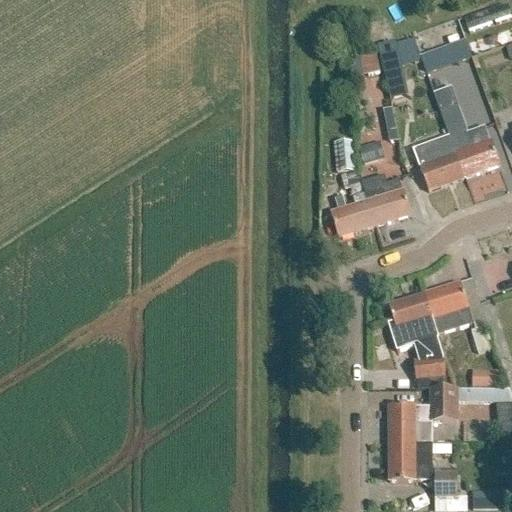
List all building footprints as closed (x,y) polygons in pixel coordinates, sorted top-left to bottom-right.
[(468,19),(470,30),(510,23),(508,12),(468,19)] [(424,73),(470,63),(466,43),(420,54),(424,73)] [(359,58),(364,78),(380,75),(375,55),(359,58)] [(409,117),(407,79),(391,80),(393,118),(409,117)] [(451,89),(433,96),(449,140),(455,157),(464,181),(500,169),(485,129),(468,135),(451,89)] [(388,143),(398,141),(391,109),(381,111),(388,143)] [(449,140),(414,153),(429,194),(464,181),(455,157),(449,140)] [(334,145),(336,176),(356,174),(353,144),(334,145)] [(380,145),(360,148),(362,162),(382,159),(380,145)] [(350,190),(361,186),(361,185),(358,175),(346,178),(350,190)] [(361,186),(367,205),(375,230),(411,218),(403,194),(399,182),(387,186),(385,178),(361,185),(361,186)] [(375,230),(367,205),(331,216),(339,241),(375,230)] [(461,286),(425,297),(433,322),(438,338),(460,331),(473,327),(475,332),(486,328),(475,292),(464,295),(461,286)] [(425,297),(389,308),(396,333),(432,322),(425,297)] [(485,329),(471,334),(478,357),(492,352),(485,329)] [(413,362),(416,384),(446,380),(443,359),(413,362)] [(472,390),(499,388),(498,372),(471,373),(472,390)] [(432,446),(432,425),(458,425),(458,392),(429,392),(429,409),(416,409),(389,409),(389,447),(432,446)] [(487,420),(486,406),(459,406),(459,420),(487,420)] [(511,426),(498,427),(499,445),(511,443),(511,426)] [(389,484),(416,484),(416,483),(434,483),(435,501),(458,501),(458,474),(433,475),(433,476),(432,476),(432,446),(389,447),(389,484)] [(473,501),(472,511),(502,511),(502,502),(473,501)]
